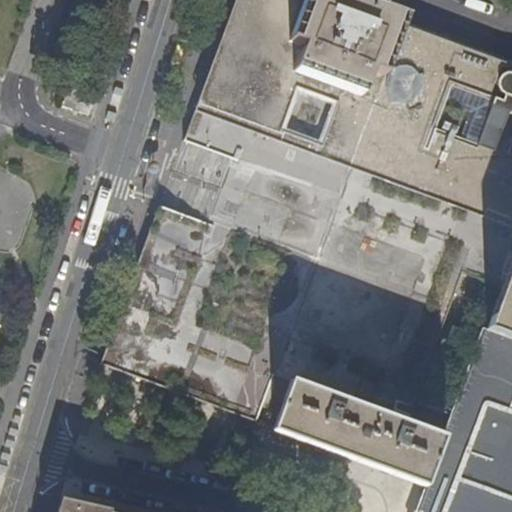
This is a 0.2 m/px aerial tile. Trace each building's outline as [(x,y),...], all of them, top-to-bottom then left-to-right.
[(511,225),(511,112),(491,105),(493,97),(502,100),(504,93),(499,89),(497,86),(497,82),(498,76),(502,72),(511,71),(511,65),(437,38),(439,34),(404,21),(384,74),(374,70),(364,96),(291,70),(300,45),(288,40),(303,0),(234,0),(194,110),(511,225)] [(404,21),(405,17),(380,8),(383,1),(378,0),(303,0),(288,40),(300,45),(291,70),(364,96),(374,70),(384,74),(404,21)] [(511,71),(502,72),(498,76),(497,82),(497,86),(499,89),(504,93),(502,100),(493,97),(491,105),(511,112),(511,71)] [(150,205),(103,369),(240,408),(251,368),(210,356),(216,333),(181,323),(211,223),(150,205)] [(511,257),(501,287),(485,330),(511,339),(511,257)] [(511,511),(511,339),(485,330),(459,399),(456,407),(452,417),(445,437),(416,511),(511,511)] [(425,488),(427,483),(444,437),(386,416),(291,380),(274,427),(272,432),(425,488)] [(112,511),(59,500),(55,511),(112,511)]
